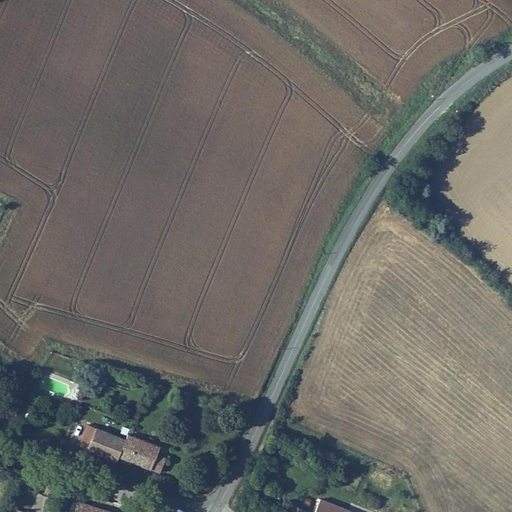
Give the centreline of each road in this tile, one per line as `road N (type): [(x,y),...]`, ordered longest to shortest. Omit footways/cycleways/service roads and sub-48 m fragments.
road 1 (tertiary): [(511,49),(428,113),(378,176),(214,511)]
road 2 (tertiary): [(194,511),(0,451)]
